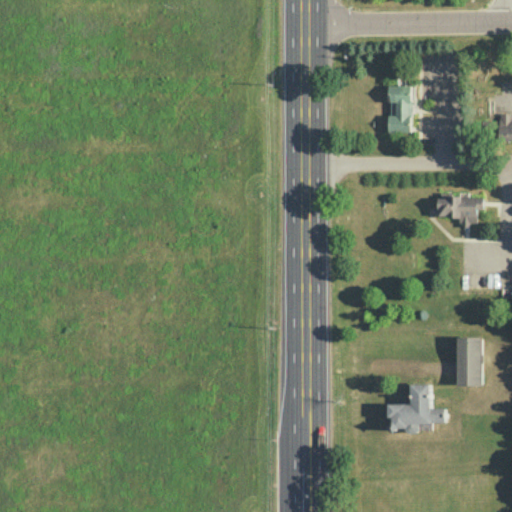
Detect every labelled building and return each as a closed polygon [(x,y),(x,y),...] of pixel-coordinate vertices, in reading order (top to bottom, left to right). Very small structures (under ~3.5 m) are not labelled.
[(412,132),(412,85),(390,84),(390,131),(412,132)] [(511,139),(511,119),(511,112),(500,112),(500,133),(511,133),(511,140),(511,139)] [(484,196),(439,196),(439,216),(462,216),(462,224),(477,224),(477,209),(484,209),(484,196)] [(483,336),(458,337),(459,385),(483,385),(483,336)] [(412,383),(412,402),(391,403),(391,424),(445,423),(445,415),(433,416),(432,383),(412,383)]
